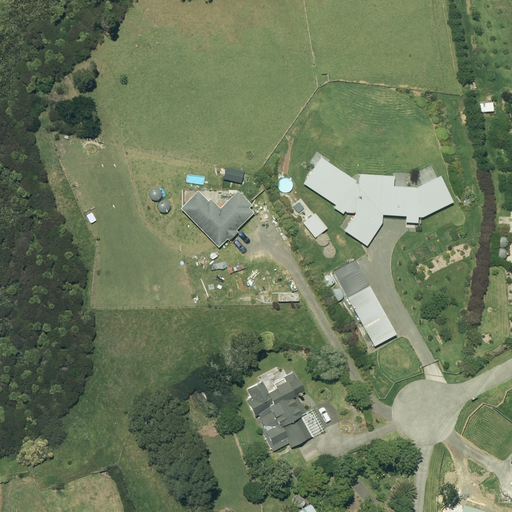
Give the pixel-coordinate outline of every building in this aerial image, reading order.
[(353,182),(313,156),(293,188),(331,211),(353,216),(345,234),(359,240),(374,207),(411,224),(451,209),(449,189),(408,192),(353,182)] [(197,189),(176,214),(220,250),(254,210),(233,193),(220,208),(197,189)] [(375,289),(346,303),(373,350),(395,337),(375,289)] [(253,398),(248,401),(274,452),(293,443),(295,447),(313,437),(305,420),(308,418),(297,395),(306,391),(298,376),(288,381),(287,381),(285,378),(275,384),(276,387),(270,390),(265,379),(247,387),(253,398)] [(511,447),(502,460),(511,468),(511,447)] [(510,511),(511,509),(488,502),(486,511),(467,506),(465,511),(510,511)] [(315,511),(310,503),(294,511),(315,511)]
